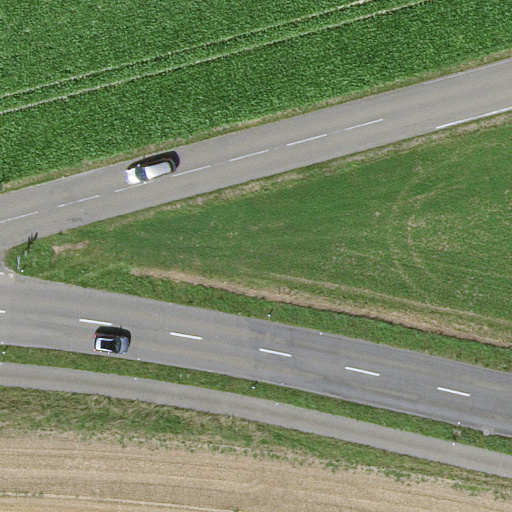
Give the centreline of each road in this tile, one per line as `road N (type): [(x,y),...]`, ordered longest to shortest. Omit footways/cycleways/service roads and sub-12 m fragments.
road 1 (tertiary): [(511,82),(0,223)]
road 2 (tertiary): [(511,403),(187,336),(0,313)]
